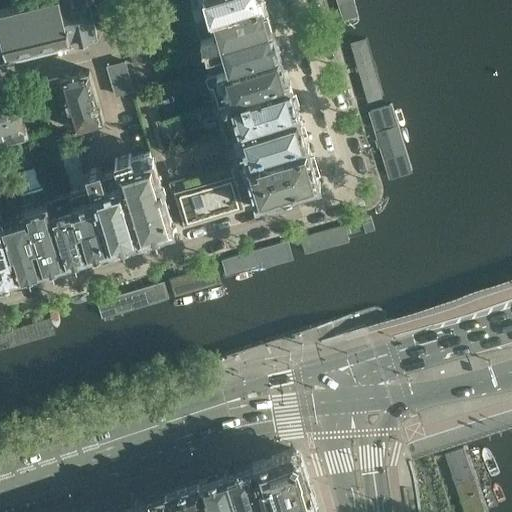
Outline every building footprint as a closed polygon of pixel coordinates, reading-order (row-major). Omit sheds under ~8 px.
[(0,58),(69,42),(69,41),(59,0),(29,0),(0,7),(0,58)] [(97,35),(88,0),(59,0),(69,41),(97,35)] [(205,0),(207,2),(190,7),(194,19),(195,19),(258,0),(205,0)] [(272,24),(270,15),(267,6),(265,0),(258,0),(195,19),(203,44),(272,24)] [(335,0),(342,20),(343,22),(345,24),(346,25),(350,25),(352,25),(354,24),(357,21),(358,20),(358,18),(358,15),(353,0),(335,0)] [(149,33),(140,4),(119,10),(127,39),(149,33)] [(280,49),(277,41),(275,32),(272,24),(203,44),(209,63),(210,71),(279,50),(279,49),(280,49)] [(156,59),(149,33),(127,39),(134,65),(156,59)] [(350,43),(368,102),(383,98),(365,38),(350,43)] [(289,80),(280,51),(279,50),(210,71),(211,72),(208,72),(205,77),(206,80),(211,83),(213,82),(219,101),(289,80)] [(133,90),(125,61),(107,66),(116,94),(133,90)] [(104,120),(89,70),(58,77),(73,129),(104,120)] [(298,110),(290,82),(290,80),(289,80),(219,101),(196,108),(200,119),(222,112),(228,132),(235,130),(298,112),(299,112),(298,110)] [(0,140),(27,134),(14,89),(0,91),(0,140)] [(393,195),(418,188),(392,103),(367,110),(393,195)] [(307,142),(298,112),(235,130),(238,141),(243,140),(248,159),(307,142)] [(320,183),(320,180),(319,180),(308,143),(309,143),(308,141),(307,142),(248,159),(241,162),(239,155),(229,158),(233,172),(176,189),(175,189),(174,189),(185,223),(256,202),(258,202),(258,201),(276,196),(300,189),(299,189),(318,183),(320,183)] [(170,214),(166,199),(158,173),(153,158),(154,158),(153,156),(135,161),(132,153),(114,158),(118,169),(103,174),(101,167),(86,171),(91,186),(109,246),(119,243),(129,240),(139,237),(141,237),(141,236),(150,233),(150,234),(163,230),(162,230),(172,227),(174,226),(173,224),(171,217),(171,216),(170,214)] [(65,260),(46,200),(43,190),(36,192),(33,180),(17,185),(22,204),(42,267),(65,260)] [(109,246),(91,186),(68,193),(87,253),(109,246)] [(87,253),(68,193),(46,200),(65,260),(87,253)] [(42,267),(22,204),(0,211),(0,213),(2,220),(19,274),(42,267)] [(376,233),(370,214),(298,238),(304,257),(376,233)] [(0,279),(19,274),(2,220),(0,220),(0,279)] [(293,261),(287,240),(221,259),(227,280),(293,261)] [(220,282),(216,264),(169,277),(174,294),(220,282)] [(169,302),(163,282),(96,303),(102,323),(169,302)] [(98,326),(92,304),(55,315),(61,337),(98,326)] [(0,353),(54,338),(49,318),(0,331),(0,353)] [(462,511),(487,511),(466,447),(443,455),(462,511)] [(292,449),(291,449),(272,456),(252,463),(267,511),(310,511),(309,507),(316,505),(307,478),(308,477),(301,454),(300,454),(300,452),(299,451),(298,450),(297,449),(295,449),(293,449),(292,449)] [(267,511),(252,463),(249,464),(243,466),(234,468),(235,469),(228,471),(226,472),(238,511),(267,511)] [(238,511),(226,472),(216,475),(208,477),(208,478),(199,481),(209,511),(238,511)] [(209,511),(199,481),(168,491),(165,493),(171,511),(209,511)] [(171,511),(165,493),(155,496),(146,498),(146,499),(136,502),(139,511),(171,511)] [(139,511),(136,502),(126,506),(126,505),(117,508),(117,509),(107,511),(139,511)]
